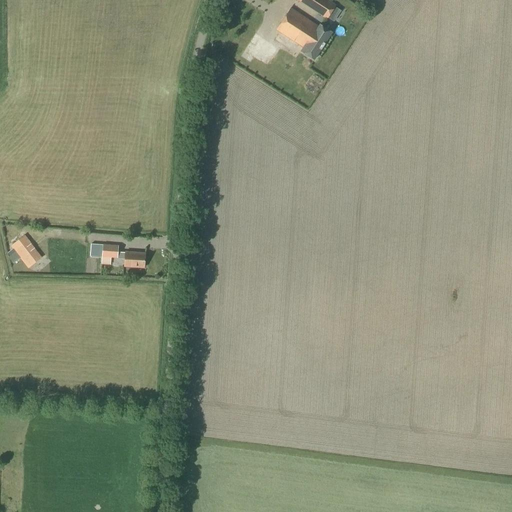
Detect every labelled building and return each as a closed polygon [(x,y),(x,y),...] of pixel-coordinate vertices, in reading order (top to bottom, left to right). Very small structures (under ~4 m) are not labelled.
[(295,0),(317,13),(324,18),(327,20),(336,6),(327,0),(295,0)] [(290,8),(275,31),(302,49),(299,52),(314,61),(331,33),(320,26),(319,27),(290,8)] [(242,58),(285,82),(297,61),(254,37),(242,58)] [(28,269),(42,258),(24,236),(10,246),(14,251),(9,255),(14,263),(20,259),(28,269)] [(144,268),(145,254),(118,252),(118,246),(103,245),(90,244),(89,257),(102,257),(102,258),(117,259),(118,259),(125,259),(124,267),(144,268)]
